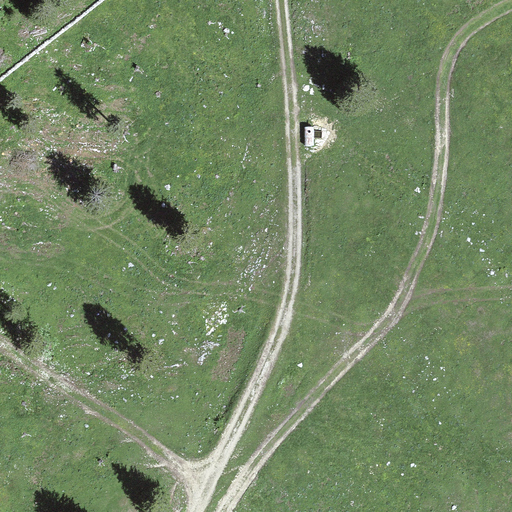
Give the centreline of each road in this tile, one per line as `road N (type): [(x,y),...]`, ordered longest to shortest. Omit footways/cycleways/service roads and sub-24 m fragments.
road 1 (track): [(511,4),(475,24),(450,57),(436,211),(393,315),(275,438),(224,511)]
road 2 (track): [(198,511),(262,381),(289,303),(295,226),(280,0)]
